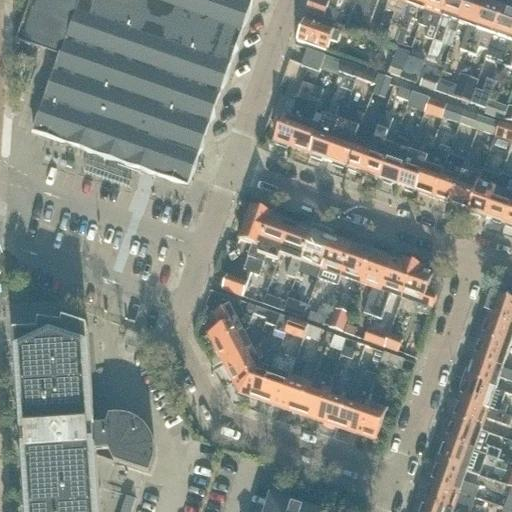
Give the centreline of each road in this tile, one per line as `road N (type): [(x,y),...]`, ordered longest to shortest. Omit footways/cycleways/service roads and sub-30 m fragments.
road 1 (residential): [(233,166),(173,335),(217,421),(397,480)]
road 2 (residential): [(477,251),(233,166)]
road 3 (residential): [(397,480),(477,251)]
road 4 (residential): [(290,0),(233,166)]
